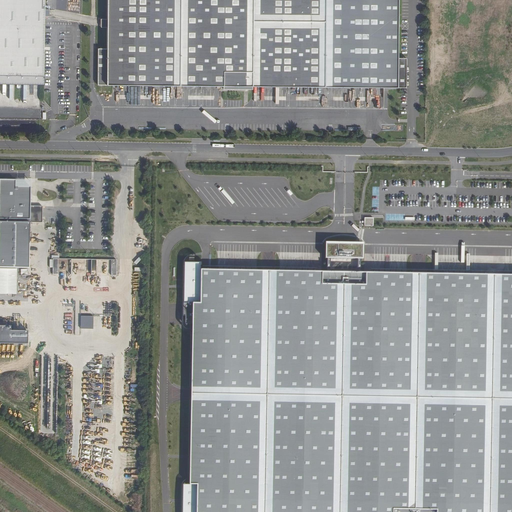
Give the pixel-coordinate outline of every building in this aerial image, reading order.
[(0,0),(0,81),(43,83),(44,0),(0,0)] [(106,85),(397,90),(398,58),(398,28),(398,0),(107,0),(107,56),(106,85)] [(98,85),(106,85),(107,56),(98,56),(98,85)] [(0,267),(29,268),(29,223),(42,223),(42,206),(30,206),(30,187),(21,187),(15,187),(15,186),(16,186),(16,183),(15,183),(15,181),(7,181),(0,181),(0,267)] [(364,226),(373,226),(373,218),(364,218),(364,226)] [(511,511),(511,274),(360,273),(360,259),(362,259),(362,243),(325,242),(325,258),(326,258),(326,272),(200,270),(201,262),(184,262),(183,316),(185,316),(185,324),(191,325),(189,484),(182,484),(181,511),(511,511)] [(80,316),(80,329),(93,329),(93,316),(80,316)] [(10,326),(0,326),(0,343),(27,344),(27,331),(10,331),(10,326)]
